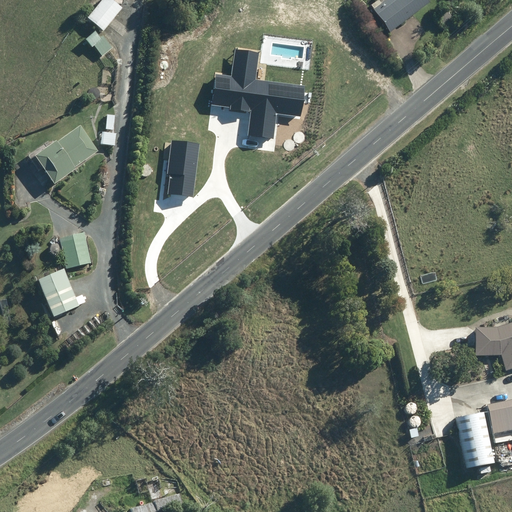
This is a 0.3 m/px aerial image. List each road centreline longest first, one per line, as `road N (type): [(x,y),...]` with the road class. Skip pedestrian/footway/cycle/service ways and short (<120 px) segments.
road 1 (tertiary): [(0,454),(511,25)]
road 2 (track): [(137,0),(102,272),(105,309),(134,348)]
